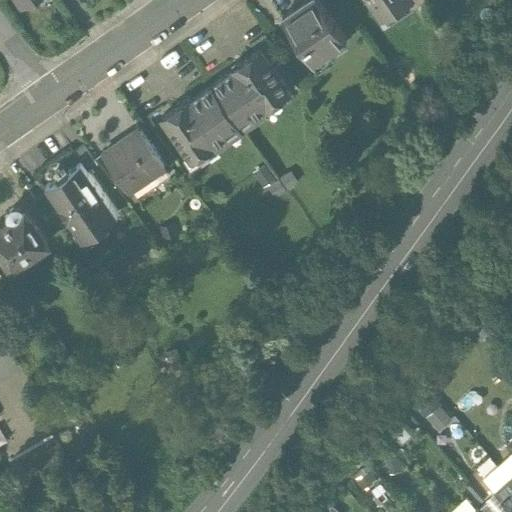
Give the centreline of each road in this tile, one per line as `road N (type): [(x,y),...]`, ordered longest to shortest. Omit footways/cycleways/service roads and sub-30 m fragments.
road 1 (primary): [(212,511),(511,106)]
road 2 (residential): [(43,104),(193,0)]
